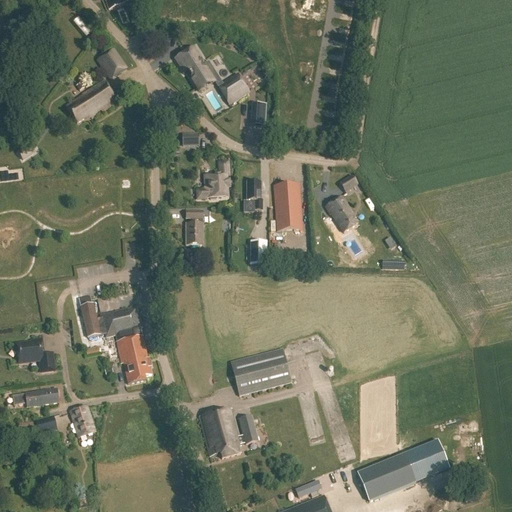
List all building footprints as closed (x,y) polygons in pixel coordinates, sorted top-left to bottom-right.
[(104,0),(105,2),(109,11),(127,4),(126,1),(129,0),(104,0)] [(303,11),(303,16),(315,16),(316,7),(323,8),(323,0),(296,0),(296,11),(303,11)] [(342,24),(352,24),(352,16),(342,16),(342,24)] [(317,40),(318,31),(308,30),(307,39),(317,40)] [(189,51),(175,61),(184,75),(188,72),(190,75),(188,76),(197,89),(212,80),(229,106),(249,93),(240,80),(226,89),(223,84),(221,86),(215,78),(217,76),(208,63),(204,65),(194,49),(189,51)] [(97,61),(110,80),(126,69),(113,51),(97,61)] [(66,108),(77,125),(89,117),(91,120),(118,103),(103,80),(81,95),(83,97),(66,108)] [(84,88),(80,83),(75,87),(79,92),(84,88)] [(266,107),(264,107),(254,106),(253,126),(262,126),(265,127),(266,107)] [(335,120),(337,110),(328,108),(326,119),(335,120)] [(198,135),(182,136),(182,144),(199,144),(198,135)] [(30,145),(20,151),(17,153),(22,161),(35,153),(30,145)] [(197,191),(197,201),(206,200),(209,199),(210,201),(216,201),(217,199),(228,199),(227,189),(229,189),(229,188),(228,188),(228,182),(229,182),(229,181),(226,181),(226,177),(229,177),(228,163),(219,164),(220,176),(204,177),(205,191),(197,191)] [(344,193),(357,185),(352,177),(339,185),(344,193)] [(255,212),(262,212),(262,201),(261,201),(261,184),(247,184),(246,202),(243,202),(243,214),(255,214),(255,212)] [(299,186),(273,187),(276,233),(302,231),(299,186)] [(330,215),(337,225),(342,233),(356,224),(350,214),(351,213),(342,198),(325,209),(329,215),(330,215)] [(191,224),(185,224),(185,247),(202,247),(203,212),(185,212),(185,220),(192,220),(191,224)] [(268,222),(261,223),(263,234),(270,233),(268,222)] [(267,243),(250,243),(250,267),(266,267),(267,243)] [(382,263),(382,271),(404,271),(404,263),(382,263)] [(142,329),(137,307),(100,316),(100,318),(96,319),(92,305),(80,307),(87,339),(105,335),(106,339),(115,337),(117,343),(116,344),(121,366),(123,365),(128,386),(144,382),(143,379),(151,377),(142,338),(141,338),(139,330),(142,329)] [(19,365),(40,362),(42,373),(54,372),(51,355),(43,356),(41,341),(31,342),(32,345),(16,347),(19,365)] [(85,350),(86,356),(98,354),(97,347),(85,350)] [(231,365),(239,399),(292,385),(284,352),(231,365)] [(56,391),(25,396),(12,397),(14,407),(26,405),(27,409),(58,405),(56,391)] [(73,425),(78,440),(95,434),(91,425),(89,425),(84,408),(70,413),(73,425)] [(241,449),(241,447),(246,446),(246,448),(258,444),(252,418),(239,421),(243,438),(239,439),(232,411),(200,419),(211,458),(222,456),(223,460),(241,456),(240,450),(241,449)] [(56,432),(53,419),(35,423),(39,437),(56,432)] [(416,485),(405,456),(358,475),(369,504),(416,485)] [(320,482),(323,494),(340,490),(338,479),(320,482)] [(295,492),(299,500),(321,491),(317,483),(295,492)] [(329,511),(324,498),(290,511),(329,511)]
